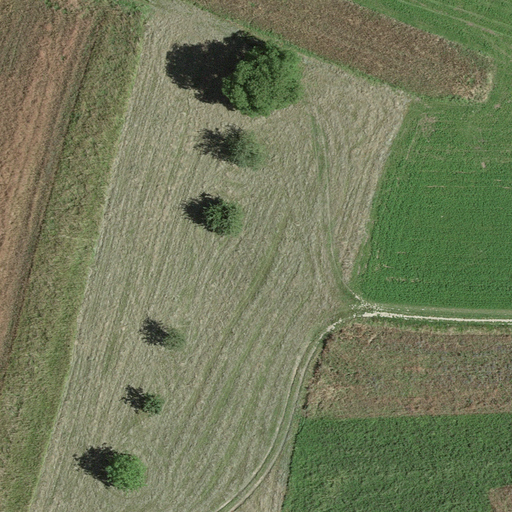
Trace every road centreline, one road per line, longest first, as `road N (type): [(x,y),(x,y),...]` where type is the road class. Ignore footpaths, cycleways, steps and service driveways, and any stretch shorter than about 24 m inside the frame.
road 1 (track): [(323,336),(377,155),(383,102),(289,51),(145,0)]
road 2 (track): [(511,339),(323,336),(267,471),(218,511)]
